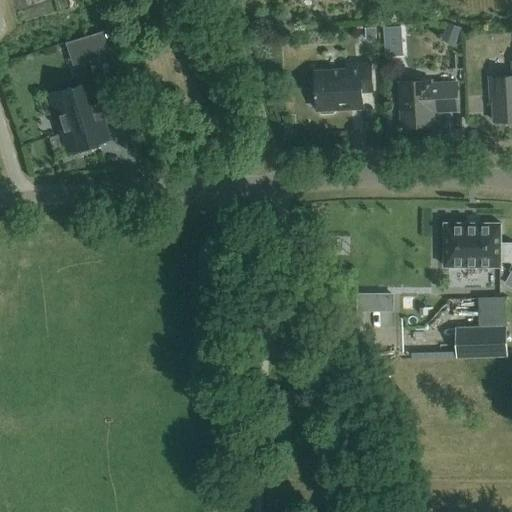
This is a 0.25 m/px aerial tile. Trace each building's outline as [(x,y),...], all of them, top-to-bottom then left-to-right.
[(454,44),(461,27),(448,22),(442,39),(454,44)] [(87,60),(110,53),(110,52),(109,53),(102,31),(64,42),(65,45),(66,45),(68,54),(84,49),(87,60)] [(373,91),(372,63),(347,64),(347,68),(316,70),(317,93),(314,97),(314,107),(322,114),(333,113),(337,109),(363,108),(362,92),(373,91)] [(511,119),(511,75),(490,76),(491,100),(493,100),(494,120),(511,119)] [(458,110),(457,82),(432,83),(432,80),(400,82),(402,126),(434,124),(433,111),(458,110)] [(57,116),(61,130),(67,149),(87,143),(87,144),(91,143),(91,142),(107,137),(102,121),(105,120),(101,105),(98,106),(91,82),(70,88),(66,89),(67,89),(50,94),(57,116)] [(502,223),(447,223),(447,266),(502,266),(503,261),(511,261),(511,243),(502,244),(502,223)] [(486,298),(485,323),(506,323),(507,298),(486,298)] [(456,328),(457,357),(508,356),(507,326),(456,328)]
